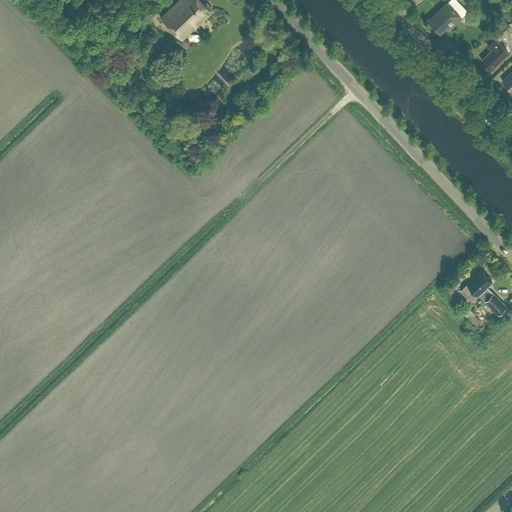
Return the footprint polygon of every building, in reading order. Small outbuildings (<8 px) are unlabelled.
[(177,0),(161,16),(181,38),(211,11),(210,10),(212,9),(206,3),(205,4),(200,0),(177,0)] [(429,19),(441,32),(447,26),(449,28),(462,16),(448,1),(429,19)] [(501,24),(493,32),(500,40),(508,32),(511,28),(511,27),(505,20),(501,24)] [(491,69),(509,52),(495,38),(488,45),(492,49),(482,59),(491,69)] [(511,60),(511,61),(511,70),(502,80),(511,89),(511,60)] [(468,281),(460,288),(471,300),(479,293),(487,285),(492,280),(482,268),(468,281)] [(487,285),(479,293),(486,300),(498,313),(507,304),(494,291),(494,292),(487,285)]
